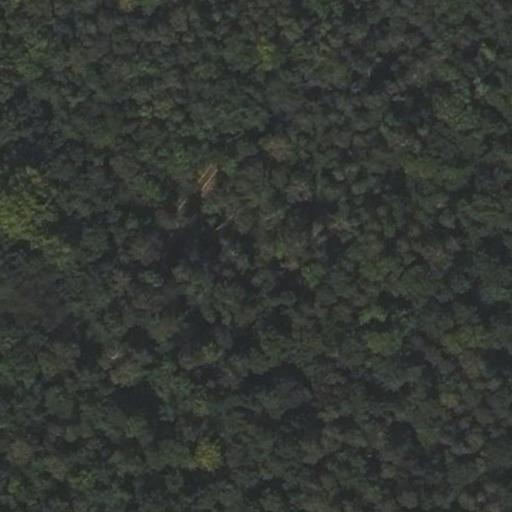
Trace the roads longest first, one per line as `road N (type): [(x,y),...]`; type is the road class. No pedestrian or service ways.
road 1 (unknown): [(294,0),(0,386)]
road 2 (unknown): [(147,194),(182,214),(275,325),(385,511)]
road 3 (unknown): [(511,395),(399,511)]
